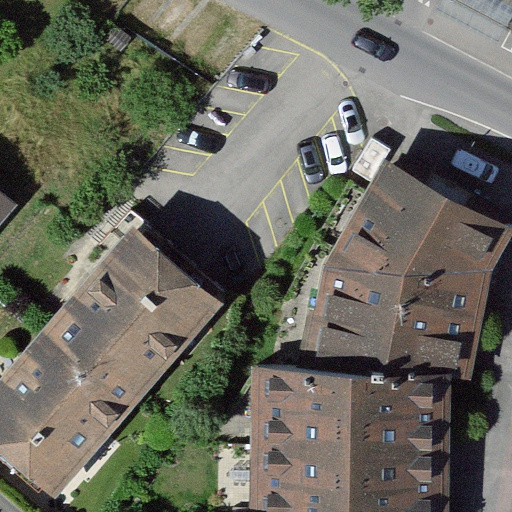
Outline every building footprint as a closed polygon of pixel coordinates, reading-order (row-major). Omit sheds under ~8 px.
[(511,235),(511,208),(401,144),(347,237),(497,261),(511,235)] [(0,207),(11,193),(0,184),(0,207)] [(233,287),(141,211),(0,381),(0,430),(68,486),(233,287)] [(473,366),(497,261),(347,237),(320,359),(460,364),(473,366)] [(386,511),(449,511),(460,364),(320,359),(283,357),(278,505),(386,511)]
